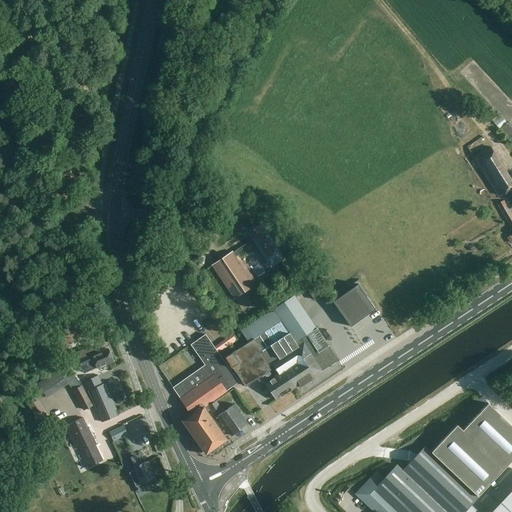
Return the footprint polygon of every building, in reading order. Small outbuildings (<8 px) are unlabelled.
[(467,147),(470,152),(487,142),(483,136),(482,137),(477,140),(467,147)] [(507,191),(511,198),(511,181),(489,145),(473,156),(498,195),(505,193),(507,191)] [(511,214),(503,201),(497,205),(511,231),(511,214)] [(265,236),(258,226),(250,231),(254,238),(233,252),(232,251),(212,265),(234,298),(254,285),(235,257),(255,244),(270,267),(281,260),(286,268),(289,266),(268,234),(265,236)] [(173,251),(182,255),(189,240),(180,236),(173,251)] [(257,257),(252,261),(261,272),(266,268),(257,257)] [(281,279),(287,287),(296,281),(290,273),(281,279)] [(305,286),(309,292),(310,292),(319,286),(315,280),(305,286)] [(358,284),(332,302),(350,327),(375,309),(358,284)] [(314,300),(324,294),(319,286),(310,292),(309,292),(314,300)] [(277,374),(277,375),(284,371),(291,381),(288,383),(292,389),(338,360),(294,295),(241,331),(244,336),(248,342),(226,357),(245,386),(270,370),(268,366),(273,363),(279,373),(277,374)] [(213,308),(208,312),(211,317),(217,313),(213,308)] [(186,333),(189,341),(198,337),(195,329),(186,333)] [(232,333),(214,346),(219,353),(237,340),(232,333)] [(211,412),(219,406),(216,401),(210,404),(209,403),(239,382),(219,353),(214,346),(205,334),(191,344),(205,365),(173,387),(192,414),(183,420),(191,431),(186,434),(200,453),(204,450),(205,451),(209,451),(226,439),(207,412),(210,410),(211,412)] [(113,360),(108,349),(100,352),(99,350),(97,351),(96,347),(88,350),(87,347),(75,352),(78,359),(79,359),(84,372),(113,360)] [(59,370),(38,384),(46,397),(67,383),(59,370)] [(276,399),(292,389),(288,383),(291,381),(284,371),(277,375),(265,383),(276,399)] [(93,378),(81,383),(85,392),(88,391),(102,422),(115,417),(100,382),(97,376),(93,378)] [(72,390),(83,410),(92,406),(81,385),(72,390)] [(28,405),(38,421),(48,415),(38,399),(28,405)] [(231,436),(248,424),(234,404),(217,416),(231,436)] [(431,452),(426,447),(425,447),(415,457),(403,470),(397,465),(383,480),(377,474),(358,494),(376,511),(462,511),(511,459),(511,426),(488,404),(463,430),(462,431),(457,425),(431,452)] [(76,448),(77,448),(78,447),(88,467),(90,466),(103,460),(96,445),(98,444),(89,427),(88,427),(87,428),(82,417),(66,425),(64,426),(76,448)] [(109,431),(113,441),(128,435),(124,424),(109,431)] [(136,487),(141,484),(154,478),(147,462),(140,465),(136,455),(128,459),(133,470),(129,473),(136,487)] [(511,511),(511,488),(490,511),(511,511)]
